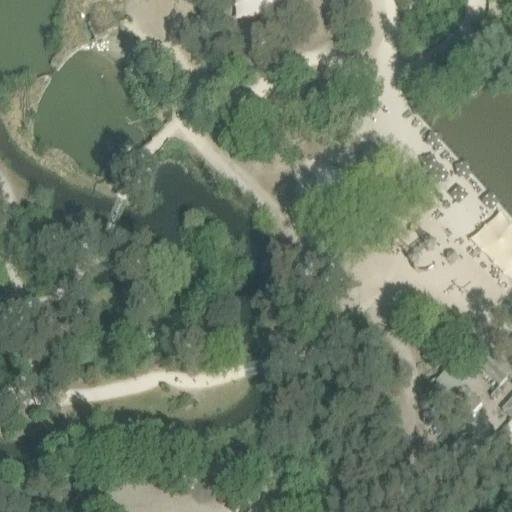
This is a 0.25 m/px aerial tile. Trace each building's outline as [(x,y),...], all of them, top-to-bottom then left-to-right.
[(303,49),(311,72),(346,60),(338,37),(303,49)] [(406,93),(399,96),(403,108),(411,105),(406,93)] [(373,104),(353,104),(353,119),(373,119),(373,104)] [(362,167),(368,170),(374,169),(379,166),(382,160),(381,155),(379,151),(375,148),(370,147),(363,149),(359,154),(358,161),(362,167)] [(507,378),(485,357),(477,366),(500,386),(507,378)] [(437,386),(433,391),(466,422),(481,405),(461,386),(466,382),(451,368),(436,383),(437,386)] [(511,400),(502,411),(511,419),(511,400)] [(463,439),(465,430),(456,428),(454,437),(463,439)]
